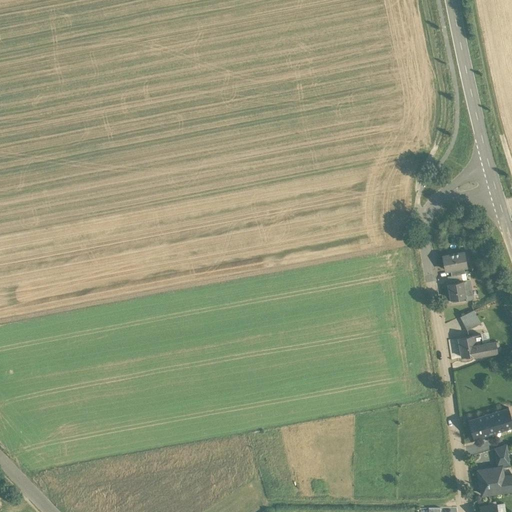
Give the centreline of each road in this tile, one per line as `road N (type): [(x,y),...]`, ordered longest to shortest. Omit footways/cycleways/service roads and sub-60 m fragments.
road 1 (tertiary): [(439,198),(425,230),(464,511)]
road 2 (track): [(463,503),(279,503),(255,511)]
road 3 (track): [(418,189),(439,137),(444,96),(425,0)]
road 4 (track): [(511,161),(473,0)]
road 5 (tertiary): [(489,160),(452,0)]
